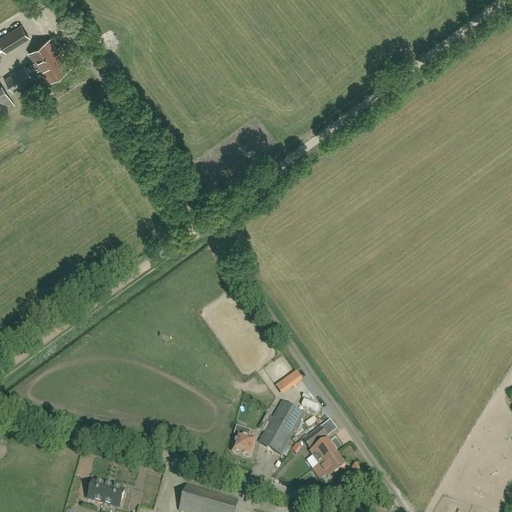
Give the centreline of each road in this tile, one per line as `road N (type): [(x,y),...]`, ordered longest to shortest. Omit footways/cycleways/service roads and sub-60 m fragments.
road 1 (unclassified): [(366,511),(0,408)]
road 2 (unclassified): [(204,223),(505,0)]
road 3 (unclassified): [(405,511),(204,223)]
road 4 (unclassified): [(204,223),(48,0)]
road 5 (track): [(0,372),(204,223)]
